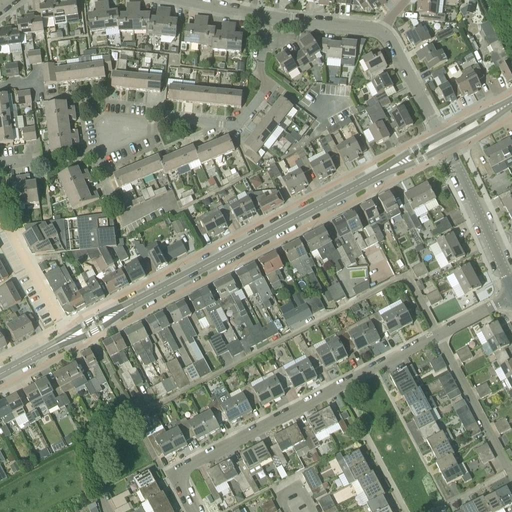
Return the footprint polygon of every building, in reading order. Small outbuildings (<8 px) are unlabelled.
[(43,21),(54,20),(52,0),(47,1),(47,6),(40,6),(41,18),(42,18),(43,21)] [(66,18),(64,3),(57,4),(56,0),(54,0),(52,0),(54,20),(66,18)] [(64,3),(66,18),(78,16),(76,0),(70,0),(71,2),(64,3)] [(382,7),(376,0),(354,0),(363,11),(368,7),(372,11),(376,8),(378,10),(382,7)] [(473,15),(475,2),(469,1),(468,5),(459,11),(464,18),(468,15),(467,14),(473,15)] [(120,33),(118,16),(117,12),(109,13),(108,2),(102,3),(105,31),(105,32),(118,30),(119,33),(120,33)] [(91,33),(105,31),(102,3),(96,4),(97,15),(89,16),(90,26),(91,33)] [(120,33),(134,33),(134,5),(127,5),(127,15),(118,16),(120,33)] [(149,19),(150,15),(140,15),(140,5),(134,5),(134,33),(147,33),(148,33),(149,19)] [(437,15),(438,7),(418,5),(417,11),(420,11),(419,16),(420,16),(420,21),(431,22),(445,23),(445,15),(437,15)] [(161,38),(164,10),(158,9),(157,20),(149,19),(148,33),(147,33),(147,37),(161,38)] [(164,10),(161,38),(162,38),(175,39),(177,22),(169,21),(170,10),(164,10)] [(20,31),(21,37),(26,37),(26,41),(33,41),(32,35),(29,15),(24,16),(25,21),(17,22),(19,31),(20,31)] [(42,18),(41,18),(35,19),(34,15),(29,15),(32,35),(44,33),(43,21),(42,18)] [(199,47),(202,18),(196,17),(195,28),(187,27),(185,44),(182,43),(181,51),(186,51),(187,45),(199,47)] [(214,34),(215,34),(215,30),(207,29),(208,19),(202,18),(199,47),(212,48),(213,48),(214,34)] [(227,52),(229,24),(223,24),(222,35),(215,34),(214,34),(213,48),(212,48),(212,51),(227,52)] [(229,24),(227,52),(241,54),(242,36),(234,36),(236,25),(229,24)] [(0,48),(9,47),(7,28),(2,29),(2,33),(0,33),(0,48)] [(20,31),(19,31),(12,32),(11,28),(7,28),(9,47),(22,46),(21,42),(21,37),(20,31)] [(424,35),(421,28),(406,36),(410,44),(412,43),(416,49),(431,41),(427,34),(424,35)] [(438,43),(453,36),(450,29),(435,36),(438,43)] [(472,37),(470,39),(468,34),(464,36),(472,53),(478,50),(472,37)] [(511,81),(511,67),(493,34),(486,38),(494,55),(497,53),(501,61),(496,63),(507,84),(511,81)] [(296,55),(303,66),(304,67),(308,64),(316,60),(315,57),(320,54),(320,53),(323,53),(322,43),(315,43),(310,37),(300,44),(304,50),(296,55)] [(343,45),(342,45),(334,45),(335,42),(322,40),(322,43),(323,53),(323,55),(327,56),(326,60),(341,62),(342,58),(343,45)] [(343,45),(342,58),(355,60),(356,54),(360,55),(366,42),(351,40),(351,43),(343,42),(342,45),(343,45)] [(436,54),(433,47),(416,55),(420,63),(424,61),(426,66),(431,64),(433,68),(429,71),(448,61),(442,51),(436,54)] [(126,74),(127,65),(128,52),(122,52),(121,60),(119,60),(117,74),(113,73),(112,89),(124,90),(125,74),(126,74)] [(297,70),(300,69),(303,66),(296,55),(288,60),(284,54),(282,55),(281,53),(276,56),(277,58),(275,60),(283,72),(285,71),(288,76),(297,70)] [(91,65),(93,80),(106,79),(105,73),(112,72),(110,56),(102,57),(103,63),(91,65)] [(372,83),(385,76),(382,70),(387,68),(380,56),(374,60),(372,56),(363,60),(369,72),(367,73),(372,83)] [(11,65),(13,78),(20,77),(18,64),(11,65)] [(55,70),(55,69),(55,64),(52,64),(42,66),(43,72),(55,70)] [(7,79),(13,78),(11,65),(5,65),(7,79)] [(81,82),(93,80),(91,65),(79,66),(81,82)] [(464,78),(473,95),(478,93),(477,90),(481,88),(478,81),(484,78),(479,67),(477,65),(471,68),(462,73),(464,78)] [(81,82),(79,66),(67,68),(69,83),(81,82)] [(67,68),(55,69),(55,70),(56,76),(57,83),(57,85),(69,83),(67,68)] [(456,99),(449,86),(443,75),(446,73),(444,69),(431,75),(434,80),(438,78),(442,87),(438,89),(446,104),(450,102),(452,104),(457,101),(456,99)] [(137,76),(126,74),(125,74),(124,90),(136,91),(137,76)] [(44,85),(57,83),(56,76),(43,78),(44,85)] [(148,92),(150,77),(148,77),(138,76),(137,76),(136,91),(148,92)] [(376,104),(379,103),(388,98),(384,92),(393,88),(387,76),(385,76),(372,83),(366,86),(373,99),(373,98),(376,103),(376,104)] [(150,77),(148,92),(160,93),(162,78),(150,77)] [(468,97),(473,95),(464,78),(449,86),(456,99),(462,96),(463,98),(467,95),(468,97)] [(181,103),(182,88),(170,87),(169,102),(181,103)] [(193,104),(194,89),(182,88),(181,103),(193,104)] [(205,105),(206,90),(194,89),(193,104),(205,105)] [(217,106),(218,92),(206,90),(205,105),(217,106)] [(24,92),(26,105),(32,104),(30,91),(24,92)] [(19,106),(26,105),(24,92),(18,93),(19,106)] [(229,108),(231,93),(218,92),(217,106),(229,108)] [(231,93),(229,108),(241,109),(243,94),(231,93)] [(0,108),(9,107),(7,95),(0,95),(0,108)] [(379,103),(382,109),(391,104),(388,98),(379,103)] [(274,109),(286,118),(293,108),(281,99),(274,109)] [(46,118),(75,114),(74,108),(67,109),(66,103),(45,106),(46,118)] [(381,109),(382,109),(379,103),(376,104),(368,109),(366,110),(369,115),(375,126),(369,130),(377,145),(389,139),(382,125),(388,122),(381,109)] [(18,118),(17,113),(10,114),(9,107),(0,108),(0,120),(17,118),(18,118)] [(413,126),(412,125),(403,108),(390,115),(399,133),(413,126)] [(279,128),(286,118),(274,109),(266,118),(279,128)] [(48,130),(69,127),(69,122),(76,121),(75,114),(46,118),(48,130)] [(12,131),(18,130),(17,118),(0,120),(0,132),(12,131)] [(278,128),(279,128),(266,118),(259,128),(271,137),(278,128)] [(342,129),(339,124),(327,131),(329,136),(342,129)] [(50,142),(78,138),(77,131),(70,132),(69,127),(48,130),(50,142)] [(264,146),(271,137),(259,128),(252,137),(264,147),(264,146)] [(298,143),(306,133),(302,130),(298,135),(294,140),(295,141),(298,143)] [(12,131),(0,132),(0,144),(14,143),(12,131)] [(218,142),(224,156),(235,151),(229,137),(218,142)] [(256,156),(264,147),(252,137),(244,147),(249,151),(244,157),(256,166),(261,160),(256,156)] [(78,138),(50,142),(51,154),(73,151),(72,146),(79,145),(78,138)] [(295,141),(294,140),(291,138),(288,142),(284,147),(288,150),(295,141)] [(329,159),(334,157),(327,144),(324,139),(319,142),(324,152),(316,156),(319,161),(328,178),(332,175),(331,173),(336,171),(329,159)] [(345,144),(354,161),(359,159),(357,157),(362,154),(354,139),(345,144)] [(511,167),(511,144),(510,140),(497,147),(507,168),(508,170),(511,167)] [(336,149),(333,141),(327,144),(334,157),(338,154),(344,164),(348,162),(349,164),(354,161),(345,144),(336,149)] [(213,161),(224,156),(218,142),(207,147),(213,161)] [(200,161),(196,152),(194,147),(183,152),(189,166),(199,161),(200,161)] [(201,166),(213,161),(207,147),(196,152),(200,161),(199,161),(201,166)] [(489,178),(507,168),(497,147),(483,154),(488,164),(483,167),(489,178)] [(297,153),(300,160),(306,157),(302,150),(297,153)] [(188,166),(189,166),(183,152),(172,157),(177,170),(188,166)] [(164,171),(160,161),(159,157),(147,162),(153,176),(164,171)] [(164,171),(166,175),(177,170),(172,157),(160,161),(164,171)] [(311,165),(306,157),(300,160),(307,172),(311,170),(317,181),(322,178),(323,181),(328,178),(319,161),(311,165)] [(303,175),(307,172),(300,160),(295,163),(299,171),(291,175),(300,193),(305,190),(304,188),(308,186),(303,175)] [(142,180),(153,176),(147,162),(136,167),(142,180)] [(281,177),(275,164),(270,167),(269,167),(271,170),(274,176),(276,179),(281,177)] [(131,185),(142,180),(136,167),(125,171),(131,185)] [(63,188),(90,177),(87,171),(80,174),(78,168),(58,177),(63,188)] [(119,190),(131,185),(125,171),(114,176),(119,190)] [(296,195),(300,193),(291,175),(282,180),(290,195),(294,193),(296,195)] [(23,177),(27,206),(39,204),(36,183),(31,184),(30,176),(23,177)] [(15,207),(27,206),(23,177),(16,178),(17,185),(12,186),(15,207)] [(68,199),(88,191),(86,186),(92,183),(90,177),(63,188),(68,199)] [(416,190),(428,213),(439,207),(427,185),(416,190)] [(161,195),(159,190),(153,193),(151,188),(146,190),(150,200),(161,195)] [(139,205),(150,200),(146,190),(141,192),(143,197),(137,200),(139,205)] [(417,219),(428,213),(416,190),(405,196),(415,216),(410,219),(416,230),(421,227),(417,219)] [(508,215),(511,212),(511,190),(510,191),(511,195),(511,197),(502,202),(508,215)] [(88,191),(68,199),(73,211),(99,200),(96,193),(90,196),(88,191)] [(259,206),(259,207),(264,215),(284,205),(276,191),(271,191),(274,197),(268,201),(263,193),(253,194),(259,206)] [(259,206),(253,194),(252,192),(249,193),(246,195),(248,198),(239,203),(248,220),(253,218),(252,215),(256,213),(254,209),(259,207),(259,206)] [(386,216),(388,221),(401,215),(390,194),(378,200),(386,214),(387,216),(386,216)] [(191,196),(189,197),(183,199),(180,201),(182,208),(194,202),(191,196)] [(239,203),(237,198),(227,203),(228,205),(223,208),(231,222),(236,219),(238,223),(242,221),(243,223),(248,220),(239,203)] [(383,238),(375,222),(380,219),(372,203),(361,209),(370,227),(377,242),(378,242),(383,238)] [(226,224),(231,222),(223,208),(218,210),(218,209),(209,214),(220,235),(224,233),(223,231),(228,228),(226,224)] [(377,242),(370,227),(365,230),(370,239),(363,242),(360,235),(359,236),(358,235),(357,235),(363,231),(354,213),(343,219),(360,252),(378,243),(378,242),(377,242)] [(98,250),(106,249),(113,248),(117,248),(113,219),(112,214),(77,219),(80,251),(98,250)] [(215,238),(220,235),(209,214),(194,222),(202,237),(207,234),(209,238),(214,236),(215,238)] [(415,229),(407,214),(402,217),(410,231),(415,229)] [(363,256),(360,252),(343,219),(332,224),(341,241),(342,240),(345,246),(337,250),(346,268),(356,263),(355,260),(363,256)] [(451,230),(445,219),(444,220),(443,219),(434,225),(437,230),(431,233),(434,239),(451,230)] [(71,252),(67,220),(30,225),(24,226),(23,226),(27,235),(23,237),(31,252),(33,251),(35,255),(35,256),(71,253),(71,252)] [(177,234),(184,231),(179,221),(172,224),(177,234)] [(314,234),(327,259),(335,274),(341,270),(332,253),(335,251),(332,244),(324,229),(314,234)] [(323,261),(327,259),(314,234),(304,239),(314,259),(320,256),(323,261)] [(442,255),(459,247),(453,235),(437,244),(437,245),(442,254),(442,255)] [(307,276),(318,297),(324,294),(319,284),(316,279),(309,266),(307,267),(304,262),(309,260),(299,241),(291,246),(307,276)] [(161,252),(160,251),(148,256),(156,272),(168,266),(167,264),(187,253),(181,242),(161,252)] [(301,279),(307,276),(291,246),(283,250),(293,270),(296,269),(301,279)] [(459,247),(442,255),(448,266),(465,258),(459,247)] [(117,248),(113,248),(121,263),(129,259),(123,248),(117,248)] [(116,269),(106,249),(98,250),(111,276),(117,273),(115,269),(116,269)] [(108,278),(111,276),(98,250),(80,251),(71,252),(71,253),(75,262),(88,256),(91,262),(96,262),(101,273),(102,272),(104,275),(106,274),(108,278)] [(267,258),(280,282),(283,280),(279,271),(283,269),(280,263),(276,254),(267,258)] [(271,286),(280,282),(267,258),(259,262),(271,286)] [(146,277),(138,263),(137,261),(124,268),(132,284),(146,277)] [(47,262),(41,265),(45,272),(50,269),(47,262)] [(414,274),(426,268),(423,263),(411,269),(414,274)] [(245,270),(258,294),(266,309),(271,307),(258,282),(262,280),(255,265),(245,270)] [(459,286),(475,277),(469,266),(453,275),(459,286)] [(368,268),(352,268),(352,276),(368,275),(368,268)] [(426,268),(414,274),(417,280),(428,274),(426,268)] [(70,288),(66,281),(59,269),(58,269),(44,277),(65,315),(66,315),(70,316),(70,317),(71,317),(77,314),(66,293),(68,291),(67,290),(70,288)] [(254,296),(258,294),(245,270),(236,275),(244,290),(249,287),(253,295),(254,296)] [(112,276),(119,291),(129,286),(121,271),(112,276)] [(81,276),(96,304),(105,299),(94,277),(89,280),(85,273),(81,276)] [(86,309),(96,304),(81,276),(77,278),(79,283),(74,285),(74,286),(86,309)] [(110,296),(119,291),(112,276),(102,281),(110,296)] [(268,340),(262,329),(259,325),(254,328),(238,297),(235,298),(234,295),(238,292),(231,277),(222,282),(235,306),(239,313),(245,324),(247,328),(251,336),(256,345),(256,346),(268,340)] [(475,277),(459,286),(465,297),(481,288),(475,277)] [(74,286),(74,285),(71,278),(66,281),(70,288),(67,290),(68,291),(66,293),(77,314),(86,309),(74,286)] [(369,281),(354,289),(358,295),(372,287),(369,281)] [(223,312),(235,306),(222,282),(214,286),(221,300),(218,302),(218,303),(221,309),(223,312)] [(0,301),(15,294),(10,284),(0,289),(0,301)] [(346,298),(342,289),(339,284),(327,290),(335,304),(346,298)] [(212,321),(214,325),(219,335),(226,331),(216,312),(221,309),(218,303),(215,304),(208,289),(198,294),(212,321)] [(446,300),(454,295),(451,290),(443,295),(446,300)] [(429,302),(440,296),(437,291),(426,297),(429,302)] [(15,294),(0,301),(0,305),(3,312),(20,303),(15,294)] [(214,325),(212,321),(198,294),(189,299),(196,313),(195,314),(198,322),(205,318),(210,327),(214,325)] [(293,298),(298,308),(305,305),(300,294),(293,298)] [(440,296),(429,302),(431,307),(443,301),(440,296)] [(318,297),(306,303),(313,316),(325,310),(318,297)] [(392,312),(401,330),(413,324),(406,313),(412,310),(406,299),(389,307),(392,312)] [(192,339),(193,338),(197,336),(188,318),(191,317),(184,302),(176,307),(192,339)] [(306,305),(283,317),(289,329),(312,317),(306,305)] [(178,324),(190,346),(195,343),(193,338),(192,339),(176,307),(167,311),(175,325),(178,324)] [(390,336),(401,330),(392,312),(381,318),(379,313),(373,316),(383,334),(388,332),(390,336)] [(167,342),(173,354),(179,350),(174,341),(168,329),(170,328),(163,313),(154,318),(167,342)] [(239,327),(245,324),(239,313),(233,316),(236,320),(239,327)] [(15,321),(24,338),(33,333),(30,326),(35,324),(30,315),(25,318),(24,316),(18,320),(15,321)] [(378,337),(383,334),(373,316),(368,318),(357,324),(369,347),(380,342),(378,337)] [(16,317),(11,320),(12,322),(6,325),(15,342),(24,338),(15,321),(18,320),(16,317)] [(163,344),(167,342),(154,318),(146,322),(154,336),(158,334),(163,344)] [(262,329),(268,340),(279,334),(273,324),(262,329)] [(369,347),(357,324),(341,333),(350,351),(356,349),(358,353),(369,347)] [(487,344),(503,335),(497,324),(481,333),(487,344)] [(133,329),(151,364),(156,362),(150,351),(154,349),(152,346),(141,325),(133,329)] [(244,340),(251,336),(247,328),(242,330),(242,337),(244,340)] [(145,368),(151,364),(133,329),(125,333),(137,357),(139,356),(145,368)] [(345,354),(350,351),(341,333),(336,335),(338,340),(327,346),(337,364),(348,359),(345,354)] [(217,358),(228,352),(226,347),(219,334),(208,340),(217,358)] [(497,362),(507,356),(504,349),(509,346),(503,335),(487,344),(493,355),(497,362)] [(135,368),(133,369),(129,362),(128,362),(123,352),(127,350),(120,336),(112,340),(136,387),(143,383),(135,368)] [(256,345),(251,336),(244,340),(239,342),(245,355),(251,352),(249,349),(256,345)] [(129,391),(136,387),(112,340),(103,345),(114,366),(118,363),(124,374),(121,375),(129,391)] [(226,347),(232,358),(244,352),(239,342),(238,340),(226,347)] [(308,350),(309,350),(304,342),(298,345),(302,353),(303,352),(305,356),(308,361),(297,367),(306,385),(317,379),(313,371),(318,369),(308,350)] [(326,370),(337,364),(327,346),(316,352),(314,347),(309,350),(308,350),(318,369),(323,366),(326,370)] [(459,359),(470,353),(470,352),(468,348),(467,348),(456,354),(459,359)] [(89,382),(96,394),(102,391),(100,387),(107,383),(91,351),(82,356),(89,370),(93,368),(94,371),(97,377),(89,382)] [(470,353),(459,359),(461,364),(473,358),(470,353)] [(506,380),(511,376),(511,362),(511,363),(507,356),(497,362),(491,365),(495,372),(500,369),(506,380)] [(432,369),(444,363),(441,358),(430,364),(432,369)] [(198,362),(193,365),(201,380),(211,374),(204,359),(198,362)] [(182,371),(180,366),(177,360),(166,365),(172,377),(172,378),(178,389),(179,391),(190,385),(182,371)] [(444,363),(432,369),(435,374),(447,368),(444,363)] [(83,375),(82,376),(76,365),(65,371),(74,389),(75,391),(85,386),(88,384),(87,383),(83,375)] [(201,380),(193,365),(182,371),(190,385),(201,380)] [(396,388),(412,380),(417,377),(412,366),(390,377),(396,388)] [(295,391),(306,385),(297,367),(286,373),(283,367),(278,370),(287,389),(293,386),(295,391)] [(282,392),(287,389),(278,370),(267,376),(270,382),(264,384),(274,402),(285,396),(282,392)] [(64,394),(74,389),(65,371),(54,377),(61,390),(64,394)] [(444,390),(455,385),(450,374),(439,380),(444,390)] [(168,394),(178,389),(172,378),(167,380),(162,383),(168,394)] [(418,391),(418,390),(412,380),(396,388),(402,399),(404,398),(418,391)] [(55,400),(54,399),(52,394),(53,394),(46,381),(35,387),(45,404),(49,412),(58,406),(55,400)] [(97,395),(96,394),(89,382),(87,383),(88,384),(85,386),(91,398),(97,395)] [(157,400),(168,394),(162,383),(151,389),(157,400)] [(263,408),(274,402),(264,384),(253,390),(251,385),(245,387),(255,406),(260,403),(263,408)] [(478,395),(489,389),(486,384),(475,390),(478,395)] [(455,385),(444,390),(450,401),(461,395),(455,385)] [(35,409),(45,404),(35,387),(24,392),(31,405),(32,405),(35,409)] [(250,409),(255,406),(245,387),(240,390),(243,396),(232,401),(241,419),(252,413),(250,409)] [(409,409),(426,400),(420,389),(418,390),(418,391),(404,398),(409,409)] [(489,389),(478,395),(480,400),(492,394),(489,389)] [(60,398),(65,407),(71,404),(65,394),(60,398)] [(241,419),(232,401),(228,394),(217,399),(216,397),(210,399),(213,404),(223,423),(228,420),(230,425),(241,419)] [(26,416),(25,415),(23,410),(24,410),(17,396),(6,402),(15,420),(19,427),(28,422),(25,416),(26,416)] [(60,410),(65,407),(60,398),(55,400),(58,406),(60,410)] [(429,412),(437,409),(431,398),(426,401),(426,400),(409,409),(415,419),(415,420),(429,412)] [(455,412),(467,406),(464,401),(452,407),(455,412)] [(5,426),(15,420),(6,402),(0,405),(0,418),(2,421),(5,426)] [(217,426),(223,423),(213,404),(208,407),(210,412),(199,418),(209,436),(220,430),(217,426)] [(467,406),(455,412),(458,417),(469,411),(467,406)] [(318,415),(326,430),(327,430),(337,425),(338,424),(343,434),(349,432),(338,412),(333,415),(330,409),(318,415)] [(31,414),(36,423),(41,420),(36,411),(31,414)] [(346,412),(340,416),(343,421),(349,418),(346,412)] [(435,423),(429,412),(415,420),(415,419),(413,420),(419,431),(435,423)] [(30,425),(36,423),(31,414),(26,416),(25,416),(28,422),(30,425)] [(315,436),(326,430),(318,415),(307,421),(310,426),(305,429),(315,449),(320,446),(315,436)] [(198,442),(209,436),(199,418),(188,423),(186,418),(180,421),(190,440),(195,437),(198,442)] [(497,431),(508,425),(505,419),(494,425),(497,431)] [(185,443),(190,440),(180,421),(176,424),(178,429),(167,435),(176,453),(187,447),(185,443)] [(440,434),(435,423),(419,431),(425,443),(427,442),(426,441),(440,434)] [(467,434),(478,428),(476,423),(464,429),(467,434)] [(508,425),(497,431),(499,436),(511,430),(508,425)] [(1,429),(3,434),(6,438),(11,435),(6,426),(1,429)] [(315,449),(305,429),(299,432),(296,426),(285,432),(293,448),(296,453),(308,447),(310,451),(315,449)] [(478,428),(467,434),(470,439),(481,433),(478,428)] [(167,435),(164,430),(148,438),(158,457),(163,455),(165,459),(176,453),(167,435)] [(432,452),(448,444),(448,443),(454,441),(448,430),(440,434),(426,441),(427,442),(432,452)] [(282,454),(293,448),(285,432),(274,438),(277,445),(272,448),(282,466),(285,465),(287,464),(282,454)] [(64,439),(68,446),(75,443),(72,435),(64,439)] [(62,441),(57,444),(60,450),(65,447),(62,441)] [(282,466),(272,448),(267,450),(263,444),(252,450),(260,465),(271,459),(277,469),(282,466)] [(452,456),(454,455),(448,444),(432,452),(438,463),(452,456)] [(478,456),(489,449),(487,445),(475,451),(478,456)] [(489,449),(478,456),(483,465),(495,459),(489,449)] [(40,461),(50,456),(47,450),(36,455),(40,461)] [(249,471),(260,465),(252,450),(240,456),(243,461),(238,464),(251,488),(254,495),(260,492),(249,471)] [(359,452),(344,460),(350,471),(365,463),(359,452)] [(311,456),(315,463),(320,460),(317,453),(311,456)] [(457,467),(452,456),(438,463),(436,464),(441,475),(457,467)] [(251,488),(238,464),(232,466),(230,461),(218,467),(227,483),(234,479),(237,482),(243,492),(251,488)] [(17,463),(10,467),(14,474),(21,471),(17,463)] [(371,474),(365,463),(350,471),(343,474),(349,486),(355,482),(355,483),(358,481),(371,474)] [(215,489),(227,483),(218,467),(207,474),(210,479),(205,482),(209,490),(215,502),(220,499),(215,489)] [(457,467),(441,475),(447,486),(462,478),(464,484),(472,480),(468,474),(463,477),(457,467)] [(302,475),(305,481),(317,475),(313,468),(302,475)] [(139,491),(155,483),(149,472),(134,480),(139,491)] [(371,474),(358,481),(364,493),(379,484),(373,473),(371,474)] [(311,492),(323,486),(320,480),(308,487),(311,492)] [(161,494),(155,483),(139,491),(145,503),(148,502),(161,494)] [(379,484),(364,493),(370,504),(383,497),(385,496),(379,484)] [(327,494),(323,486),(311,492),(316,500),(327,494)] [(495,494),(504,510),(511,505),(511,498),(507,488),(495,494)] [(113,505),(125,499),(131,496),(130,495),(128,491),(111,500),(113,505)] [(161,494),(148,502),(153,511),(155,511),(169,505),(163,493),(161,494)] [(499,511),(504,510),(495,494),(484,500),(490,511),(499,511)] [(323,511),(327,511),(336,508),(330,496),(318,502),(321,508),(323,511)] [(381,511),(389,508),(383,497),(370,504),(367,505),(370,511),(381,511)] [(490,511),(484,500),(483,498),(472,504),(475,511),(490,511)] [(128,511),(131,511),(128,504),(125,499),(113,505),(116,511),(114,511),(128,511)] [(262,511),(265,511),(275,507),(272,502),(261,508),(262,511)]
